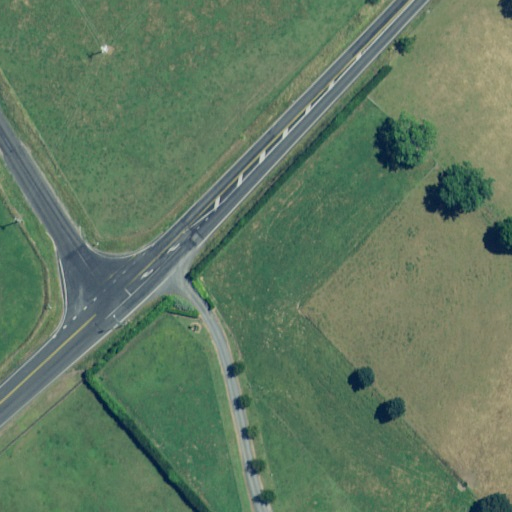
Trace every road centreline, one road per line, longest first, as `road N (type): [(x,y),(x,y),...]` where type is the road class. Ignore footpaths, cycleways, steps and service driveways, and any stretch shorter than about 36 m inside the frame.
road 1 (tertiary): [(414,0),(112,300)]
road 2 (unclassified): [(0,127),(112,300)]
road 3 (tertiary): [(112,300),(0,404)]
